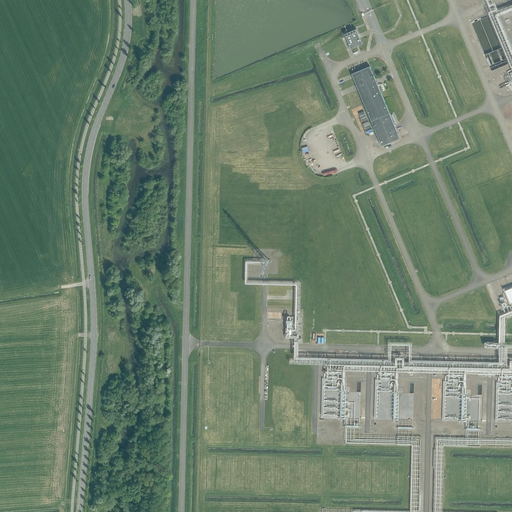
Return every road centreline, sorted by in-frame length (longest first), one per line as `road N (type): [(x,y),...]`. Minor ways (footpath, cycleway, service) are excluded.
road 1 (primary): [(77,511),(92,349),(85,168),(123,55),(127,0)]
road 2 (unknown): [(264,274),(260,430)]
